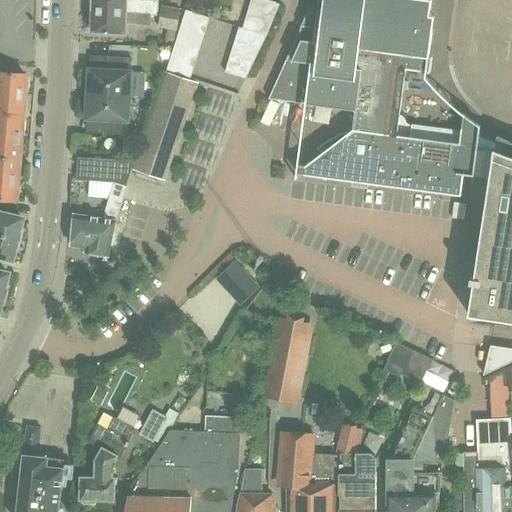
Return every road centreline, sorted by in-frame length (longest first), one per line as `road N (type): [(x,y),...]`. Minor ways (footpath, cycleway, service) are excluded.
road 1 (residential): [(22,337),(97,352),(125,337),(236,225),(252,107),(301,0)]
road 2 (tertiary): [(22,337),(41,288),(49,220),(59,0)]
